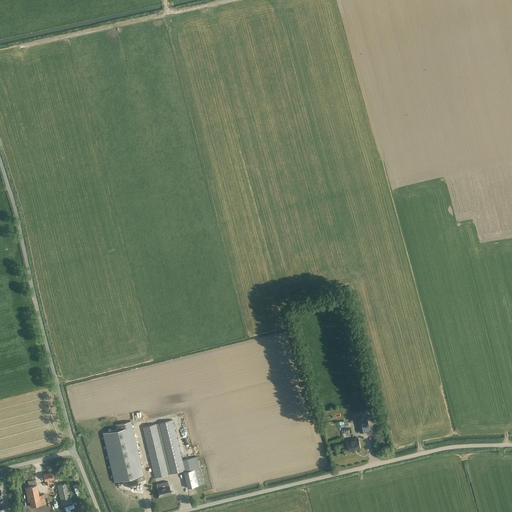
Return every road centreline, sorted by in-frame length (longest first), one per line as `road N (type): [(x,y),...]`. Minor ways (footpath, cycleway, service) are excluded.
road 1 (unclassified): [(163,511),(434,447),(511,443)]
road 2 (unclassified): [(74,449),(0,159)]
